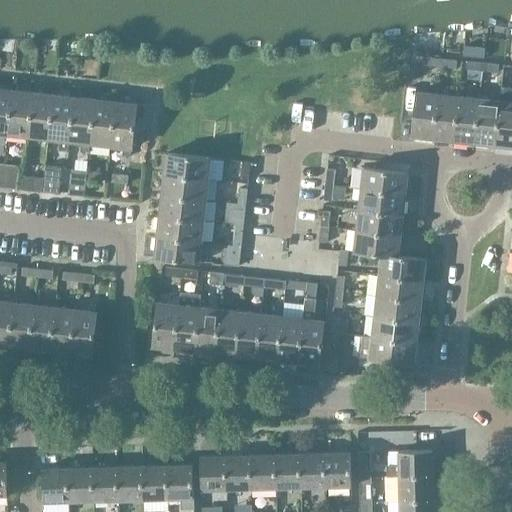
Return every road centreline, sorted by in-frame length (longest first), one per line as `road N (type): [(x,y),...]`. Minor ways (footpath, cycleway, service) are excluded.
road 1 (tertiary): [(111,400),(449,395)]
road 2 (residential): [(111,400),(126,237),(0,223)]
road 3 (residential): [(280,239),(291,141),(437,155)]
road 4 (residential): [(449,395),(464,242)]
